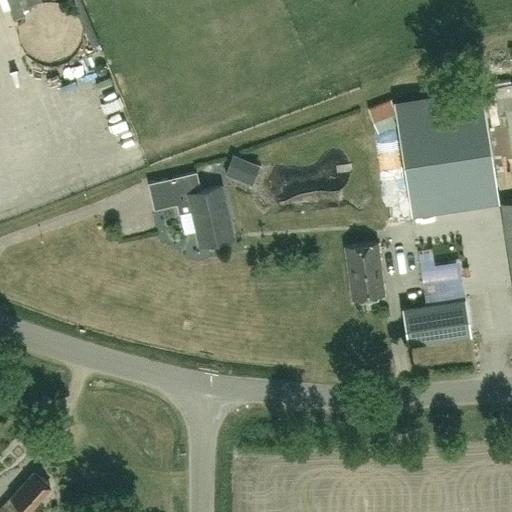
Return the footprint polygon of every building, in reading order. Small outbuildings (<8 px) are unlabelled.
[(412,213),(499,200),(482,85),(394,99),(412,213)] [(391,100),(368,109),(377,132),(395,125),(391,115),(396,113),(391,100)] [(144,160),(143,141),(128,142),(129,160),(144,160)] [(200,244),(232,237),(226,211),(227,211),(221,184),(200,189),(196,171),(171,177),(177,203),(189,201),(200,244)] [(511,198),(500,200),(511,275),(511,198)] [(352,297),(383,293),(377,241),(346,245),(352,297)] [(408,343),(470,333),(464,296),(402,306),(408,343)] [(26,511),(50,486),(47,484),(47,482),(42,476),(39,477),(33,471),(0,507),(0,511),(26,511)]
